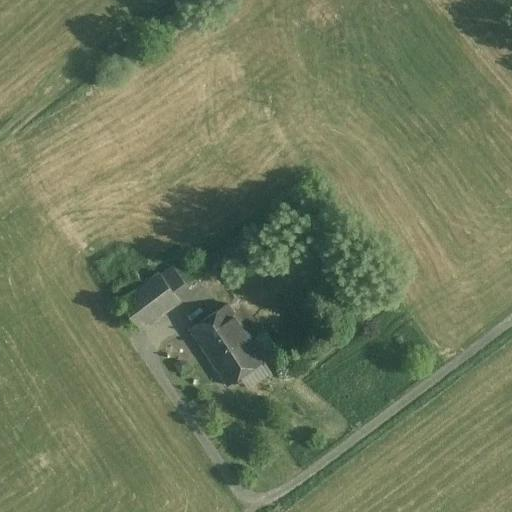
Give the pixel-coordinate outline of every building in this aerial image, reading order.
[(236,262),(235,262),(238,266),(267,246),(254,228),(226,249),(236,262)] [(226,249),(207,262),(217,275),(235,262),(236,262),(226,249)] [(173,268),(162,276),(177,297),(189,288),(173,268)] [(179,299),(177,297),(162,276),(157,271),(139,284),(116,301),(138,330),(179,299)] [(109,292),(116,301),(139,284),(132,275),(109,292)] [(226,305),(191,328),(228,384),(262,360),(258,353),(250,342),(226,305)] [(250,342),(258,353),(270,345),(263,334),(250,342)]
